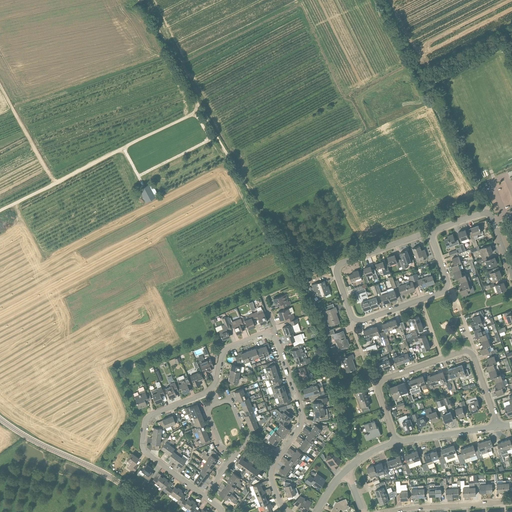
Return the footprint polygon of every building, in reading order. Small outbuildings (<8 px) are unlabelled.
[(158,196),(152,183),(139,190),(146,202),(158,196)] [(471,239),(474,248),(478,246),(475,239),(479,238),(477,234),(481,233),(478,225),(470,228),(471,228),(472,231),(469,233),(471,239)] [(458,232),(461,240),(462,243),(469,240),(468,238),(465,230),(458,232)] [(446,245),(453,243),(454,245),(459,244),(458,240),(455,241),(453,234),(447,236),(448,238),(444,239),(446,245)] [(480,252),(482,259),(486,257),(485,255),(493,252),(492,252),(490,246),(490,245),(481,248),(481,249),(479,249),(478,246),(474,248),(470,249),(470,251),(471,253),(477,250),(478,253),(480,252)] [(420,257),(421,260),(422,262),(425,261),(424,259),(427,258),(425,251),(422,252),(420,246),(413,248),(416,258),(420,257)] [(407,250),(400,253),(402,258),(399,260),(402,267),(401,267),(402,269),(403,269),(403,270),(405,269),(405,268),(408,267),(407,263),(411,262),(407,250)] [(391,266),(390,265),(396,263),(398,268),(401,267),(402,267),(399,260),(396,260),(395,255),(388,257),(389,262),(386,263),(388,267),(391,266)] [(459,256),(452,259),(453,262),(450,263),(451,266),(461,262),(459,256)] [(487,260),(486,257),(482,259),(476,261),(477,264),(482,263),(482,264),(484,265),(487,264),(488,267),(497,264),(495,257),(487,260)] [(383,270),(384,275),(390,273),(388,266),(385,267),(383,262),(376,264),(377,268),(375,269),(376,272),(383,270)] [(462,265),(461,262),(451,266),(453,272),(460,269),(463,268),(462,265)] [(378,278),(376,272),(375,269),(372,270),(372,269),(371,266),(364,268),(366,276),(370,275),(373,277),(374,277),(375,280),(378,278)] [(453,272),(456,278),(466,275),(465,274),(465,272),(462,273),(460,269),(453,272)] [(488,277),(489,277),(490,279),(492,280),(494,279),(494,280),(502,277),(499,270),(493,272),(492,269),(486,272),(488,277)] [(351,281),(355,279),(356,281),(361,279),(358,270),(353,272),(353,274),(349,275),(351,281)] [(423,274),(427,285),(435,283),(432,275),(431,276),(430,273),(424,274),(423,274)] [(466,275),(456,278),(456,280),(459,279),(461,283),(470,280),(468,273),(465,274),(466,275)] [(420,275),(417,275),(417,274),(413,275),(415,281),(418,280),(421,288),(427,285),(423,274),(420,275)] [(404,281),(405,282),(408,292),(415,290),(412,282),(415,281),(413,275),(409,276),(410,279),(404,281)] [(394,282),(396,287),(399,286),(402,294),(408,292),(405,282),(399,284),(398,280),(394,282)] [(459,287),(460,290),(472,286),(470,280),(461,283),(462,286),(459,287)] [(320,282),(312,285),(314,291),(317,289),(320,296),(325,295),(330,293),(328,287),(326,288),(324,281),(321,282),(320,282)] [(496,285),(498,292),(506,289),(503,282),(496,285)] [(368,297),(372,308),(379,305),(377,301),(379,300),(377,294),(374,285),(371,286),(374,295),(371,296),(368,297)] [(472,285),(472,286),(460,290),(462,296),(473,292),(474,291),(472,285)] [(390,301),(397,299),(394,291),(388,293),(390,301)] [(381,296),(384,303),(390,301),(388,293),(381,296)] [(278,305),(279,309),(289,305),(288,301),(287,302),(285,295),(273,299),(276,306),(278,305)] [(360,298),(361,302),(363,307),(364,310),(372,308),(368,297),(368,296),(360,298)] [(294,319),(292,313),(294,313),(292,307),(288,308),(278,312),(279,316),(278,316),(280,320),(284,318),(286,322),(289,321),(294,319)] [(331,325),(339,322),(336,315),(335,315),(334,313),(337,312),(335,307),(325,311),(327,317),(328,317),(331,325)] [(257,311),(257,312),(253,314),(255,320),(258,319),(260,324),(267,322),(262,309),(257,311)] [(485,320),(482,314),(484,313),(482,310),(474,313),(475,316),(473,317),(474,321),(471,322),(472,324),(484,320),(485,320)] [(243,324),(245,323),(248,329),(255,327),(252,321),(255,320),(253,314),(248,315),(248,316),(243,318),(243,317),(241,318),(243,324)] [(412,322),(414,325),(421,323),(419,316),(411,318),(407,320),(408,323),(412,322)] [(219,331),(222,340),(230,337),(227,331),(231,330),(230,326),(227,319),(226,317),(222,319),(224,325),(221,326),(221,325),(215,328),(217,331),(219,331)] [(236,334),(243,331),(240,325),(243,324),(241,318),(241,319),(235,321),(236,324),(232,325),(236,334)] [(297,319),(294,319),(289,321),(290,325),(282,328),(285,336),(293,333),(300,331),(297,323),(298,323),(297,319)] [(396,332),(399,331),(398,326),(398,325),(396,319),(389,322),(392,329),(395,328),(396,332)] [(474,331),(487,326),(488,326),(487,323),(486,322),(485,323),(484,320),(472,324),(474,331)] [(385,331),(387,335),(390,334),(388,330),(392,329),(389,322),(382,324),(385,331)] [(405,336),(406,339),(412,336),(412,337),(417,335),(416,332),(424,329),(421,323),(414,325),(415,329),(411,330),(412,333),(405,336)] [(378,338),(381,337),(379,333),(377,326),(370,328),(373,336),(374,339),(378,338)] [(489,332),(487,326),(474,331),(476,337),(488,332),(489,332)] [(373,336),(370,328),(363,331),(366,338),(367,342),(371,341),(369,337),(373,336)] [(347,342),(343,331),(334,334),(339,349),(349,346),(348,342),(347,342)] [(490,338),(488,332),(476,337),(477,339),(480,338),(481,342),(488,339),(490,338)] [(293,342),(294,346),(304,343),(304,342),(308,341),(307,337),(303,339),(301,334),(293,336),(293,333),(285,336),(288,344),(293,342)] [(419,341),(420,344),(428,341),(425,335),(418,337),(418,338),(414,339),(415,342),(419,341)] [(480,346),(480,349),(490,345),(488,339),(481,342),(482,345),(480,346)] [(428,341),(420,344),(422,348),(418,349),(419,352),(423,351),(430,348),(428,341)] [(292,350),(294,357),(305,353),(302,345),(305,344),(305,342),(304,343),(294,346),(295,349),(292,350)] [(268,351),(271,350),(268,343),(263,345),(264,346),(261,348),(264,357),(269,355),(268,351)] [(490,352),(488,349),(491,348),(490,345),(480,349),(483,355),(486,353),(490,352)] [(254,359),(259,357),(256,350),(255,348),(251,350),(254,359)] [(259,357),(259,359),(264,357),(261,348),(256,350),(259,357)] [(408,353),(407,353),(406,349),(403,350),(404,354),(401,355),(404,362),(410,360),(408,353)] [(249,361),(254,359),(251,350),(246,352),(249,361)] [(249,361),(246,352),(242,353),(242,352),(237,354),(238,356),(241,363),(244,362),(244,363),(249,361)] [(404,362),(401,355),(397,356),(396,352),(393,353),(394,358),(397,365),(404,362)] [(306,356),(305,353),(294,357),(296,364),(302,361),(303,365),(310,362),(309,358),(306,359),(305,357),(306,357),(306,356)] [(354,359),(352,355),(341,358),(343,362),(344,362),(346,367),(343,368),(345,373),(355,369),(352,359),(354,359)] [(382,362),(385,369),(391,367),(389,360),(387,355),(384,356),(386,360),(382,362)] [(496,362),(498,361),(496,355),(494,356),(487,358),(488,362),(486,363),(486,365),(496,362)] [(213,366),(210,359),(200,363),(205,377),(210,375),(209,372),(212,371),(210,367),(213,366)] [(377,359),(374,360),(375,364),(378,372),(385,369),(382,362),(379,363),(377,359)] [(274,361),(269,363),(263,365),(264,368),(265,368),(267,373),(276,370),(274,365),(275,364),(274,361)] [(501,367),(498,361),(496,362),(486,365),(489,371),(496,369),(501,367)] [(312,373),(310,373),(308,365),(300,368),(301,371),(296,372),(298,377),(300,376),(301,380),(309,377),(309,378),(312,377),(313,376),(312,373)] [(467,369),(464,370),(462,365),(455,367),(458,375),(458,376),(465,374),(466,377),(469,375),(467,369)] [(458,375),(455,367),(448,370),(452,380),(455,379),(454,377),(458,375)] [(489,371),(491,378),(501,374),(500,371),(497,372),(496,369),(489,371)] [(278,374),(276,370),(267,373),(264,373),(266,378),(278,374)] [(193,383),(195,387),(201,385),(198,380),(200,379),(200,380),(203,379),(200,372),(190,376),(193,383)] [(443,372),(436,374),(439,383),(443,382),(443,384),(448,387),(449,390),(452,389),(449,382),(446,383),(443,372)] [(270,386),(282,382),(280,376),(278,377),(278,374),(266,378),(267,381),(268,380),(270,386)] [(430,380),(428,381),(430,387),(430,388),(431,388),(431,389),(434,388),(433,387),(440,385),(439,383),(436,374),(429,377),(430,380)] [(503,380),(501,374),(491,378),(492,380),(495,379),(496,383),(503,380)] [(237,385),(238,377),(229,375),(228,380),(230,381),(230,384),(237,385)] [(423,390),(430,387),(428,381),(425,381),(423,376),(417,378),(419,386),(421,385),(423,390)] [(184,393),(190,391),(188,387),(191,386),(187,377),(177,381),(181,390),(182,390),(184,393)] [(420,389),(419,386),(417,378),(410,381),(412,388),(409,389),(412,395),(416,393),(415,391),(420,389)] [(495,390),(505,386),(503,380),(496,383),(497,386),(494,387),(495,390)] [(270,386),(273,394),(285,390),(283,385),(282,382),(270,386)] [(175,392),(178,391),(175,383),(170,385),(171,387),(165,389),(169,399),(174,397),(173,396),(176,395),(175,392)] [(408,394),(404,383),(397,385),(400,394),(404,393),(405,395),(408,394)] [(310,395),(311,398),(319,395),(325,394),(322,386),(319,387),(318,384),(310,386),(310,387),(302,389),(305,397),(310,395)] [(392,392),(394,399),(398,398),(397,395),(400,394),(397,385),(390,387),(392,392)] [(506,389),(505,386),(495,390),(497,396),(504,393),(503,390),(506,389)] [(161,387),(156,389),(151,391),(156,403),(163,401),(161,397),(164,395),(161,387)] [(142,407),(147,405),(145,400),(148,399),(144,390),(139,392),(140,395),(134,397),(136,402),(138,408),(142,406),(142,407)] [(277,398),(286,395),(285,390),(273,394),(275,399),(277,398)] [(368,406),(370,405),(365,390),(355,393),(359,405),(361,404),(362,407),(361,408),(363,412),(369,410),(368,406)] [(246,398),(244,393),(236,397),(238,401),(240,401),(246,398)] [(240,401),(242,405),(250,402),(254,401),(253,398),(255,398),(254,395),(252,396),(250,397),(248,398),(246,398),(240,401)] [(277,407),(291,402),(289,397),(287,397),(286,395),(277,398),(279,403),(276,404),(277,407)] [(314,410),(324,409),(323,403),(327,403),(326,397),(317,398),(317,399),(319,398),(319,402),(312,403),(314,410)] [(476,398),(471,399),(471,400),(467,401),(468,404),(469,403),(471,407),(469,407),(471,413),(479,410),(477,406),(479,406),(476,398)] [(436,402),(438,408),(445,405),(446,405),(444,399),(436,402)] [(455,409),(458,418),(465,415),(463,410),(466,409),(463,401),(458,403),(460,408),(455,409)] [(197,405),(191,407),(190,408),(189,407),(184,409),(186,415),(188,414),(199,410),(197,405)] [(425,410),(426,415),(427,417),(430,416),(432,422),(439,419),(436,411),(432,413),(430,408),(425,410)] [(278,415),(288,422),(293,415),(286,409),(282,414),(276,409),(274,409),(274,411),(275,411),(278,415)] [(324,413),(324,409),(314,410),(315,417),(318,417),(319,421),(328,420),(327,413),(324,413)] [(447,413),(446,409),(439,411),(441,417),(443,417),(445,422),(453,419),(450,412),(447,413)] [(246,420),(254,417),(252,412),(246,415),(244,415),(246,420)] [(418,414),(417,414),(417,413),(412,415),(414,421),(417,420),(419,426),(426,424),(424,416),(419,418),(418,414)] [(248,425),(256,422),(255,419),(261,417),(260,415),(258,415),(256,416),(254,417),(246,420),(248,425)] [(288,422),(278,415),(275,419),(277,421),(282,424),(282,423),(285,426),(288,422)] [(407,418),(399,421),(401,427),(404,426),(406,431),(413,428),(411,422),(414,421),(412,415),(407,417),(407,418)] [(172,416),(167,418),(170,425),(175,423),(178,422),(177,419),(177,420),(174,421),(172,416)] [(267,417),(260,420),(256,422),(248,425),(250,430),(258,427),(257,425),(265,422),(266,421),(267,420),(268,421),(270,418),(270,416),(267,417)] [(165,427),(170,425),(167,418),(162,420),(164,425),(159,427),(158,427),(161,428),(162,428),(165,427)] [(364,434),(366,439),(371,437),(372,439),(375,437),(381,435),(378,427),(377,428),(375,421),(365,425),(368,432),(364,434)] [(282,424),(278,428),(286,434),(289,429),(285,426),(282,423),(282,424)] [(312,429),(318,434),(320,432),(322,433),(324,430),(327,430),(327,425),(320,425),(319,424),(317,426),(313,423),(312,426),(314,427),(312,429)] [(205,429),(203,425),(197,427),(191,429),(193,434),(196,433),(197,432),(198,432),(205,429)] [(278,428),(276,432),(282,437),(283,438),(286,434),(278,428)] [(318,434),(312,429),(310,432),(308,430),(307,432),(315,438),(318,434)] [(274,431),(271,435),(279,441),(282,437),(276,432),(274,431)] [(312,442),(315,438),(307,432),(305,434),(307,436),(306,438),(312,442)] [(271,442),(269,444),(275,449),(278,445),(277,444),(279,441),(271,435),(268,440),(271,442)] [(316,445),(312,442),(306,438),(304,440),(302,439),(301,441),(309,447),(312,449),(316,445)] [(490,439),(484,441),(488,452),(492,451),(490,447),(493,446),(490,439)] [(309,447),(301,441),(299,443),(301,444),(299,447),(305,451),(309,447)] [(484,441),(478,443),(479,446),(476,447),(480,458),(483,457),(482,454),(488,452),(484,441)] [(170,445),(165,442),(164,444),(161,448),(165,452),(170,445)] [(498,445),(496,446),(500,458),(503,457),(502,454),(508,452),(507,451),(504,442),(498,444),(498,445)] [(174,449),(170,445),(165,452),(169,455),(172,451),(173,451),(174,449)] [(454,445),(447,447),(451,458),(452,460),(455,460),(458,458),(457,455),(455,452),(456,451),(454,445)] [(467,447),(471,457),(476,455),(477,459),(480,458),(476,447),(474,447),(473,445),(467,447)] [(441,449),(443,456),(446,455),(447,460),(451,458),(447,447),(441,449)] [(465,459),(471,457),(467,447),(461,449),(462,453),(460,454),(463,464),(466,463),(465,459)] [(172,461),(176,464),(181,457),(183,455),(180,453),(182,451),(180,450),(179,452),(177,454),(172,461)] [(300,459),(303,454),(297,450),(295,452),(293,451),(292,453),(300,459)] [(172,461),(177,454),(175,453),(173,451),(172,451),(169,455),(168,457),(172,461)] [(208,456),(206,455),(206,454),(203,452),(201,454),(215,464),(218,460),(213,457),(215,453),(212,451),(208,456)] [(420,460),(419,458),(417,451),(411,453),(414,462),(420,460)] [(441,457),(439,458),(436,451),(430,453),(432,460),(433,460),(438,458),(442,469),(446,468),(444,463),(444,464),(441,457)] [(297,463),(300,465),(303,461),(300,459),(292,453),(290,455),(292,456),(291,458),(297,463)] [(414,462),(411,453),(405,455),(408,463),(405,464),(408,474),(411,473),(408,464),(414,462)] [(424,464),(426,470),(427,470),(427,471),(430,471),(428,465),(434,463),(433,460),(432,460),(430,453),(424,455),(426,462),(427,462),(427,463),(424,464)] [(139,459),(132,454),(127,460),(131,463),(128,468),(133,472),(138,466),(135,464),(139,459)] [(206,461),(205,463),(212,468),(215,464),(201,454),(199,456),(203,459),(206,461)] [(335,465),(341,461),(336,454),(326,461),(333,470),(336,467),(335,465)] [(181,457),(176,464),(181,467),(183,465),(185,467),(187,465),(189,461),(188,461),(189,458),(188,457),(188,458),(183,455),(181,457)] [(236,464),(240,468),(245,461),(242,460),(244,458),(242,456),(239,459),(238,459),(236,461),(237,462),(236,464)] [(402,464),(399,456),(396,457),(397,458),(393,459),(397,468),(400,467),(399,465),(402,464)] [(287,460),(286,461),(294,467),(297,463),(291,458),(289,461),(287,460)] [(392,474),(391,470),(397,468),(393,459),(387,461),(389,466),(387,467),(389,473),(391,481),(396,479),(394,474),(392,474)] [(245,471),(251,463),(248,461),(247,463),(245,461),(240,468),(245,471)] [(294,467),(286,461),(284,464),(286,465),(284,467),(291,472),(290,472),(294,474),(297,470),(294,467)] [(202,467),(203,468),(209,472),(212,468),(205,463),(202,467)] [(246,472),(249,474),(254,467),(251,466),(253,464),(251,463),(245,471),(244,472),(242,475),(243,476),(246,472)] [(384,468),(382,463),(374,466),(377,475),(377,476),(379,476),(389,473),(387,467),(384,468)] [(151,472),(153,469),(146,464),(142,471),(145,473),(142,476),(149,481),(154,474),(151,472)] [(377,475),(374,466),(367,468),(370,475),(371,478),(374,477),(373,476),(377,475)] [(253,477),(259,469),(257,467),(256,469),(254,467),(249,474),(252,476),(247,482),(249,483),(253,477)] [(287,476),(290,472),(291,472),(284,467),(283,470),(281,468),(279,470),(287,476)] [(210,473),(209,472),(203,468),(200,472),(207,477),(210,473)] [(258,480),(262,474),(260,472),(261,470),(259,469),(253,477),(249,483),(251,485),(254,480),(255,480),(256,479),(258,480)] [(200,472),(197,477),(204,482),(207,477),(200,472)] [(230,477),(240,485),(242,483),(238,480),(240,478),(233,473),(230,477)] [(320,480),(322,478),(317,474),(313,479),(309,476),(305,482),(310,486),(313,482),(319,487),(323,483),(320,480)] [(497,492),(503,491),(503,484),(497,484),(497,482),(497,474),(494,474),(494,482),(495,487),(497,487),(497,492)] [(158,479),(155,477),(151,482),(154,484),(155,483),(159,486),(165,478),(163,476),(162,478),(160,476),(158,479)] [(201,486),(204,482),(197,477),(194,481),(201,486)] [(240,485),(230,477),(227,481),(228,482),(234,486),(235,484),(241,488),(242,486),(240,485)] [(169,482),(168,482),(166,481),(167,480),(165,478),(159,486),(163,489),(162,490),(166,493),(170,487),(167,485),(169,482)] [(443,478),(443,485),(444,490),(446,490),(446,497),(452,497),(452,489),(448,489),(448,484),(446,484),(446,478),(443,478)] [(292,483),(291,483),(292,481),(285,479),(283,486),(285,492),(294,488),(292,483)] [(508,484),(506,484),(506,480),(503,481),(503,484),(503,491),(509,491),(510,491),(509,486),(511,486),(511,481),(508,481),(508,484)] [(401,500),(408,500),(407,491),(407,488),(400,488),(400,481),(396,481),(397,490),(397,492),(400,492),(401,500)] [(458,491),(461,491),(460,486),(460,481),(457,481),(457,486),(452,486),(452,489),(452,497),(459,496),(458,491)] [(228,482),(225,487),(232,492),(235,487),(234,486),(228,482)] [(252,486),(255,491),(262,488),(261,485),(263,485),(262,482),(252,486)] [(386,494),(388,493),(384,482),(375,485),(377,490),(375,490),(378,497),(386,494)] [(480,483),(477,483),(478,488),(480,488),(480,493),(486,492),(486,485),(486,482),(480,482),(480,483)] [(491,485),(486,485),(486,492),(492,492),(493,492),(492,487),(495,487),(494,482),(491,482),(491,485)] [(472,488),(469,488),(469,495),(475,495),(476,495),(475,489),(478,488),(477,483),(472,483),(472,488)] [(429,496),(435,496),(435,485),(435,484),(427,484),(427,486),(426,486),(427,492),(429,491),(429,496)] [(440,485),(435,485),(435,496),(441,495),(441,496),(442,496),(441,491),(444,490),(443,485),(440,485)] [(463,496),(469,495),(469,488),(469,485),(460,486),(461,491),(463,491),(463,496)] [(412,497),(419,497),(418,486),(412,487),(409,487),(410,493),(412,493),(412,497)] [(426,486),(423,486),(418,486),(419,497),(422,497),(422,498),(425,498),(425,497),(425,492),(427,492),(426,486)] [(170,487),(166,493),(169,495),(170,494),(174,497),(180,489),(178,487),(177,488),(175,487),(173,490),(170,487)] [(236,498),(234,497),(234,496),(231,493),(232,492),(225,487),(222,491),(235,500),(236,498)] [(294,488),(285,492),(288,500),(294,498),(295,499),(299,495),(297,490),(295,491),(294,488)] [(180,489),(174,497),(178,500),(176,502),(179,505),(183,499),(185,497),(182,494),(183,493),(181,491),(182,490),(180,489)] [(231,500),(230,501),(235,504),(236,502),(235,500),(222,491),(219,495),(226,500),(228,498),(231,500)] [(266,492),(257,496),(259,501),(266,498),(265,496),(267,495),(266,492)] [(386,494),(378,497),(380,504),(389,500),(386,494)] [(300,496),(293,503),(299,506),(298,508),(302,510),(301,511),(302,511),(305,511),(311,502),(300,496)] [(186,502),(183,499),(179,505),(182,507),(183,505),(187,508),(193,501),(191,499),(190,500),(188,499),(186,502)] [(343,510),(344,509),(349,508),(345,499),(337,502),(335,501),(335,502),(336,502),(333,508),(332,508),(330,511),(339,511),(338,511),(340,509),(343,510)] [(190,511),(195,511),(197,510),(195,508),(196,506),(197,505),(194,503),(195,502),(193,501),(187,508),(191,511),(190,511)] [(261,506),(259,507),(261,511),(262,511),(264,511),(268,511),(271,511),(270,508),(274,507),(273,504),(271,505),(270,502),(261,506)]
